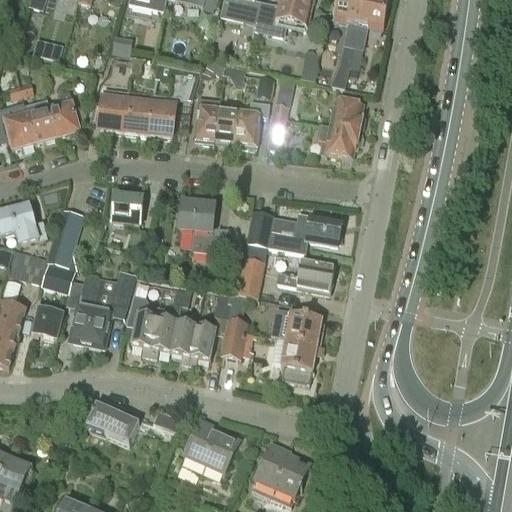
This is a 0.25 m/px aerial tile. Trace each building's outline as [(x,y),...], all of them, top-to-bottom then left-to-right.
[(47,0),(31,0),(27,15),(42,19),(47,0)] [(79,0),(78,8),(90,10),(92,0),(79,0)] [(131,0),(129,13),(163,21),(167,0),(131,0)] [(175,0),(174,6),(203,12),(197,31),(210,34),(218,0),(175,0)] [(253,42),(254,36),(261,9),(254,7),(255,0),(224,0),(219,23),(243,29),(240,39),(253,42)] [(281,0),(279,13),(261,9),(254,36),(282,42),(285,27),(307,31),(313,0),(281,0)] [(341,72),(348,74),(354,47),(365,1),(361,0),(339,0),(334,28),(348,31),(343,53),(344,54),(341,72)] [(388,5),(365,1),(354,47),(348,74),(358,76),(366,35),(381,38),(388,5)] [(116,43),(113,59),(131,62),(134,46),(116,43)] [(319,86),(321,58),(308,57),(305,85),(319,86)] [(141,68),(131,67),(129,90),(139,91),(141,68)] [(170,104),(151,101),(149,112),(150,112),(147,144),(172,146),(176,106),(192,108),(200,79),(157,68),(155,84),(173,86),(170,104)] [(274,85),(260,82),(256,103),(270,105),(274,85)] [(31,89),(17,92),(21,104),(34,100),(31,89)] [(118,97),(116,109),(101,107),(101,111),(95,111),(90,128),(99,129),(98,138),(123,141),(126,110),(128,98),(118,97)] [(60,112),(47,115),(56,146),(79,140),(67,98),(57,101),(60,112)] [(128,98),(126,110),(123,141),(147,144),(150,112),(149,112),(151,101),(128,98)] [(272,124),(285,127),(286,119),(289,106),(274,105),(272,124)] [(219,109),(206,107),(197,106),(192,147),(215,149),(219,119),(219,109)] [(335,107),(330,134),(362,140),(365,126),(362,125),(363,121),(360,121),(362,113),(335,107)] [(33,152),(56,146),(47,115),(46,108),(24,114),(33,152)] [(248,122),(239,121),(236,151),(256,154),(260,123),(267,124),(268,110),(249,108),(248,122)] [(11,158),(33,152),(24,114),(2,120),(3,127),(11,158)] [(239,121),(219,119),(215,149),(236,151),(239,121)] [(285,127),(272,124),(267,155),(282,157),(285,127)] [(360,153),(362,140),(330,134),(320,132),(316,151),(322,152),(320,162),(328,163),(328,162),(351,166),(353,156),(355,157),(356,152),(360,153)] [(112,230),(140,232),(143,205),(115,202),(112,230)] [(214,213),(182,210),(179,237),(194,239),(192,254),(194,258),(209,260),(226,262),(228,236),(212,235),(214,213)] [(33,233),(28,213),(0,220),(0,238),(1,243),(17,239),(20,251),(46,244),(42,231),(33,233)] [(252,220),(246,252),(266,255),(266,254),(305,260),(307,248),(338,253),(342,228),(298,221),(294,243),(269,239),(272,223),(252,220)] [(63,221),(52,254),(68,259),(79,226),(63,221)] [(266,255),(246,252),(237,300),(257,304),(266,255)] [(44,280),(47,269),(48,265),(14,256),(7,283),(41,292),(44,280)] [(49,270),(42,295),(69,303),(76,278),(49,270)] [(334,276),(301,270),(298,283),(279,280),(277,291),(329,300),(334,276)] [(117,288),(101,285),(97,299),(87,352),(104,355),(111,321),(124,324),(135,282),(120,278),(117,288)] [(70,348),(87,352),(97,299),(101,285),(88,282),(84,303),(81,302),(79,312),(77,312),(70,348)] [(149,364),(160,314),(151,312),(145,305),(149,291),(138,289),(126,332),(135,334),(131,352),(144,354),(142,363),(149,364)] [(158,357),(171,359),(177,329),(181,312),(183,297),(176,295),(173,309),(167,315),(160,314),(149,364),(157,366),(158,357)] [(191,298),(183,297),(181,312),(188,314),(191,298)] [(214,322),(226,324),(229,310),(228,310),(230,301),(219,299),(214,322)] [(26,315),(1,308),(0,312),(0,372),(8,375),(26,315)] [(62,321),(39,316),(33,341),(56,346),(62,321)] [(270,343),(284,345),(284,346),(317,353),(317,349),(319,349),(320,341),(319,341),(322,325),(276,317),(272,342),(270,342),(270,343)] [(228,326),(225,338),(245,342),(247,329),(228,326)] [(182,371),(190,372),(197,333),(177,329),(171,359),(184,362),(182,371)] [(216,337),(197,333),(190,372),(196,374),(198,365),(210,367),(216,337)] [(241,367),(245,342),(225,338),(221,363),(241,367)] [(317,353),(284,346),(280,373),(284,373),(281,387),(309,392),(311,378),(312,378),(317,353)] [(139,429),(96,410),(86,433),(129,452),(139,429)] [(182,428),(159,417),(153,430),(176,440),(182,428)] [(241,446),(200,429),(184,465),(225,483),(241,446)] [(310,469),(270,452),(254,489),(294,506),(310,469)] [(13,511),(30,475),(6,464),(0,478),(0,511),(13,511)]
